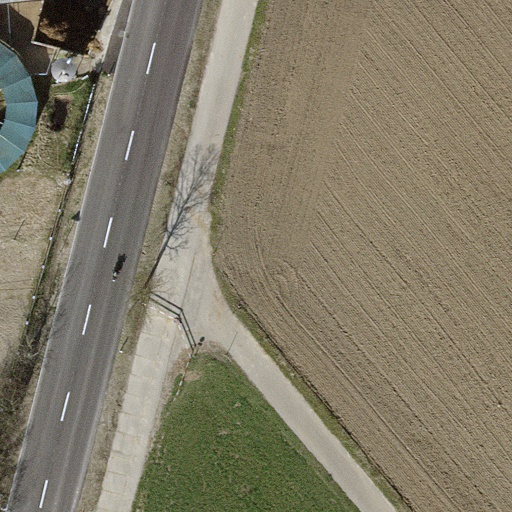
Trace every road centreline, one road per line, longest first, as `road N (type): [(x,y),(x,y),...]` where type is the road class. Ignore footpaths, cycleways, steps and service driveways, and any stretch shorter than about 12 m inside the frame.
road 1 (tertiary): [(36,511),(164,0)]
road 2 (track): [(381,511),(173,258)]
